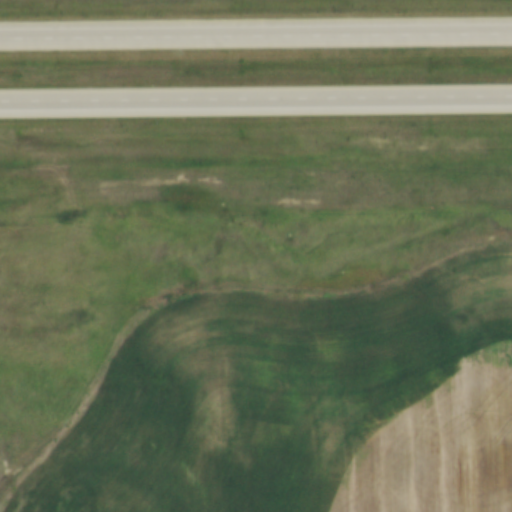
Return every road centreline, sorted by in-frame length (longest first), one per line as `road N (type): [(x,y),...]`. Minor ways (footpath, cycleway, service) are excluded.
road 1 (motorway): [(0,102),(511,98)]
road 2 (motorway): [(511,30),(0,32)]
